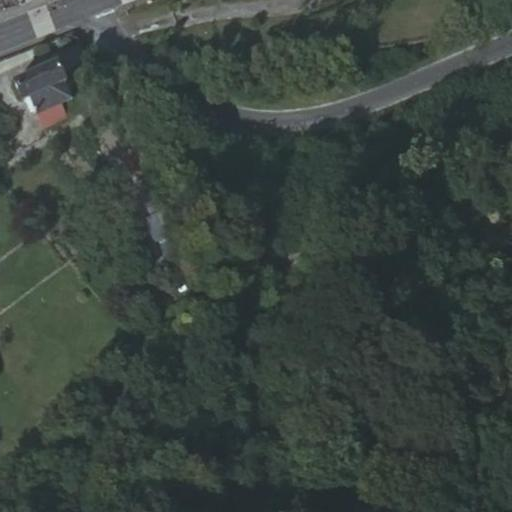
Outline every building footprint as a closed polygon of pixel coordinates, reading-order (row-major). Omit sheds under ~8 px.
[(44,115),(69,104),(75,102),(62,69),(19,88),(26,108),(38,104),(44,115)] [(49,124),(72,110),(69,104),(44,115),(49,126),(49,124)] [(77,121),(72,110),(49,124),(49,126),(51,130),(77,121)] [(143,186),(158,176),(141,152),(127,163),(143,186)] [(237,184),(267,174),(261,156),(232,167),(237,184)] [(156,215),(169,210),(160,190),(146,196),(156,215)] [(165,245),(180,238),(171,217),(154,225),(165,245)] [(178,270),(194,263),(185,244),(168,251),(178,270)] [(63,447),(76,432),(67,423),(53,437),(63,447)]
